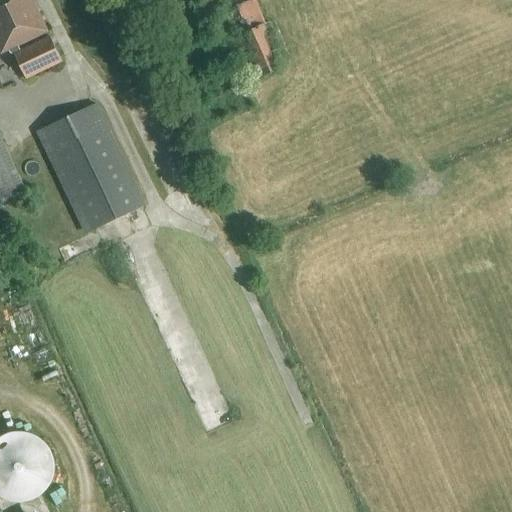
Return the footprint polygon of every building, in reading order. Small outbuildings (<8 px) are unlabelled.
[(26,80),(62,63),(31,0),(0,0),(0,52),(1,55),(11,50),(26,80)] [(272,52),(281,49),(270,23),(266,24),(255,0),(252,0),(229,11),(257,79),(279,71),(272,52)] [(87,234),(146,206),(98,105),(39,131),(87,234)] [(0,134),(0,205),(27,193),(0,134)] [(58,444),(0,426),(0,492),(40,504),(58,444)]
